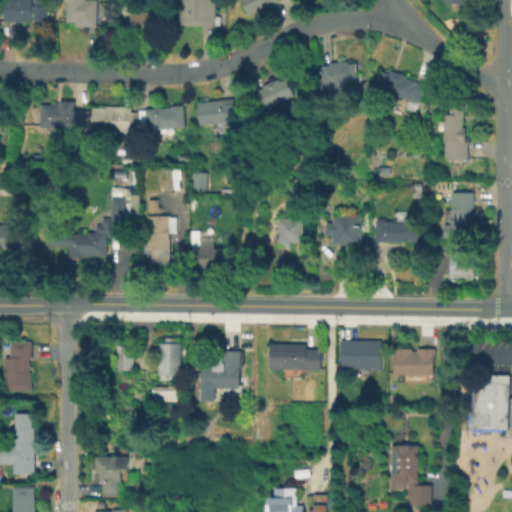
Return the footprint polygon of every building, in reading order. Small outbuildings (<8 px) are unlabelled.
[(47,0),(47,22),(34,22),(34,20),(33,20),(33,22),(5,22),(5,15),(0,15),(0,5),(5,5),(5,0),(33,0),(33,4),(34,4),(34,0),(47,0)] [(96,0),(96,25),(74,25),(74,19),(66,20),(66,1),(62,1),(62,0),(96,0)] [(212,0),(212,28),(200,28),(200,24),(198,24),(198,23),(177,22),(177,0),(212,0)] [(278,0),(249,14),(243,0),(278,0)] [(154,10),(154,31),(136,31),(136,33),(134,33),(134,36),(121,36),(121,11),(154,10)] [(350,60),(350,62),(358,62),(360,80),(351,82),(352,94),(336,95),(335,82),(328,83),(325,65),(333,64),(333,62),(350,60)] [(394,69),(410,74),(410,77),(419,80),(419,81),(427,84),(419,111),(409,108),(412,99),(388,91),(391,83),(383,80),(386,70),(393,72),(394,69)] [(289,76),(296,94),(282,100),(283,102),(273,107),(272,104),(266,107),(259,90),(265,87),(264,84),(280,77),(281,80),(289,76)] [(237,119),(200,124),(198,102),(234,97),(237,119)] [(75,100),(75,108),(85,108),(85,127),(42,127),(42,103),(56,103),(56,102),(60,102),(60,100),(75,100)] [(160,133),(149,134),(147,108),(171,106),(171,104),(183,103),(185,125),(159,128),(160,133)] [(463,121),(464,126),(466,126),(467,140),(469,140),(469,157),(447,158),(446,112),(451,112),(451,105),(465,104),(465,121),(463,121)] [(131,106),(131,130),(121,130),(121,140),(108,140),(108,130),(93,130),(93,107),(105,107),(105,105),(131,106)] [(205,172),(191,171),(191,190),(204,191),(205,172)] [(131,208),(130,229),(126,229),(126,234),(110,234),(110,233),(107,233),(107,255),(89,254),(89,256),(69,256),(69,245),(49,245),(49,232),(87,232),(87,231),(96,231),(96,224),(103,224),(103,217),(112,217),(112,195),(113,195),(113,185),(124,186),(130,187),(130,195),(127,195),(127,208),(131,208)] [(474,191),(474,208),(471,208),(472,235),(454,235),(454,236),(446,236),(446,223),(452,223),(451,191),(474,191)] [(150,264),(149,215),(150,215),(150,199),(159,199),(159,207),(161,207),(161,215),(170,215),(170,217),(177,217),(177,232),(170,232),(170,263),(150,264)] [(363,213),(362,243),(334,243),(334,233),(328,233),(328,222),(334,222),(335,213),(363,213)] [(303,217),(303,241),(292,241),(292,243),(280,243),(280,235),(280,217),(303,217)] [(420,220),(420,240),(407,239),(407,241),(378,240),(378,220),(420,220)] [(0,223),(12,223),(12,248),(0,248),(0,223)] [(199,264),(198,245),(188,245),(187,229),(198,229),(198,235),(210,235),(211,244),(219,244),(219,264),(199,264)] [(454,275),(454,255),(475,255),(475,275),(454,275)] [(160,379),(160,374),(157,374),(157,341),(162,341),(162,336),(173,336),(173,342),(181,342),(181,373),(176,373),(176,380),(160,379)] [(382,339),(382,368),(342,367),(342,339),(382,339)] [(32,341),(32,358),(30,358),(30,370),(31,370),(32,389),(5,389),(5,356),(11,356),(11,341),(32,341)] [(321,348),(321,368),(271,368),(271,342),(306,343),(306,348),(321,348)] [(132,368),(116,368),(116,343),(132,343),(132,368)] [(412,350),(418,350),(418,347),(435,347),(435,374),(405,374),(405,381),(399,381),(400,373),(395,373),(395,353),(393,353),(393,347),(412,347),(412,350)] [(237,387),(214,387),(214,398),(199,398),(200,366),(212,366),(212,358),(223,358),(223,349),(238,349),(237,387)] [(511,426),(505,426),(505,430),(472,430),(472,423),(468,423),(468,413),(471,413),(472,378),(489,378),(489,373),(508,374),(507,397),(511,397),(511,426)] [(182,401),(152,401),(152,384),(182,385),(182,401)] [(35,427),(35,472),(14,472),(14,463),(1,463),(1,445),(15,445),(14,427),(35,427)] [(430,504),(410,504),(410,498),(406,498),(406,488),(390,488),(390,444),(417,444),(417,483),(430,483),(430,504)] [(121,468),(121,481),(119,481),(119,495),(103,495),(103,480),(100,479),(100,472),(96,472),(96,455),(127,455),(127,467),(121,468)] [(302,511),(262,511),(262,506),(266,506),(266,497),(274,497),(274,487),(297,487),(297,504),(302,504),(302,511)] [(307,511),(307,509),(311,509),(311,493),(328,493),(328,495),(335,495),(335,511),(307,511)] [(35,497),(35,511),(14,511),(14,496),(35,497)]
